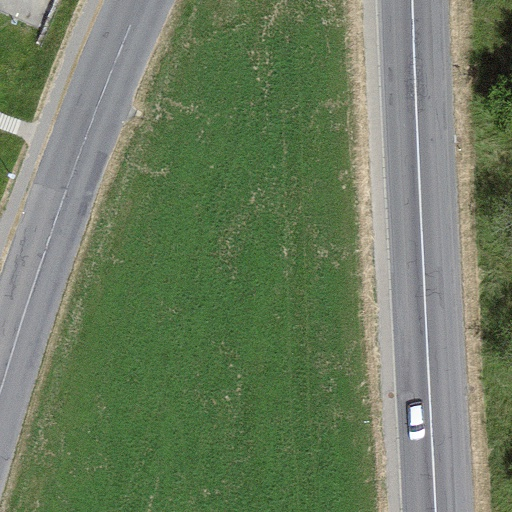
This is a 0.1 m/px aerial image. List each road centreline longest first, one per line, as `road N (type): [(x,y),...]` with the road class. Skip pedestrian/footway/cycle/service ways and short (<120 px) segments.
road 1 (secondary): [(411,0),(434,511)]
road 2 (tertiary): [(142,0),(82,129),(0,397)]
